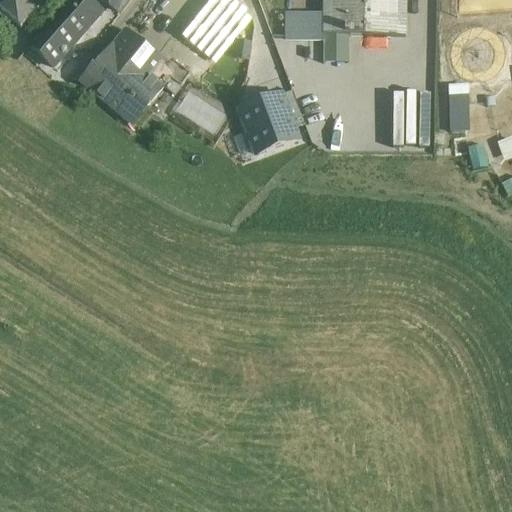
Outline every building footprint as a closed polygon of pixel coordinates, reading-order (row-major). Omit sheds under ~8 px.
[(0,0),(0,8),(24,28),(46,0),(0,0)] [(98,10),(85,0),(73,0),(63,13),(51,27),(70,43),(98,10)] [(103,0),(119,11),(127,0),(103,0)] [(154,0),(146,12),(154,18),(167,0),(154,0)] [(216,0),(214,0),(183,39),(210,61),(243,20),(216,0)] [(406,0),(323,0),(323,36),(324,36),(324,37),(348,37),(367,38),(374,38),(394,38),(406,38),(406,0)] [(475,0),(463,36),(508,52),(511,39),(511,3),(501,0),(475,0)] [(314,16),(302,16),(302,40),(314,40),(314,16)] [(70,43),(51,27),(33,48),(56,68),(71,50),(67,47),(70,43)] [(126,35),(114,49),(96,71),(94,70),(82,85),(133,127),(163,90),(174,97),(190,76),(188,75),(189,73),(186,71),(185,73),(173,64),(165,75),(158,70),(163,64),(126,35)] [(348,37),(324,37),(324,61),(348,61),(348,37)] [(374,38),(367,38),(367,55),(394,55),(394,38),(374,38)] [(286,90),(271,95),(278,114),(293,109),(286,90)] [(278,114),(266,118),(274,144),(280,142),(284,154),(305,147),(293,109),(278,114)]
